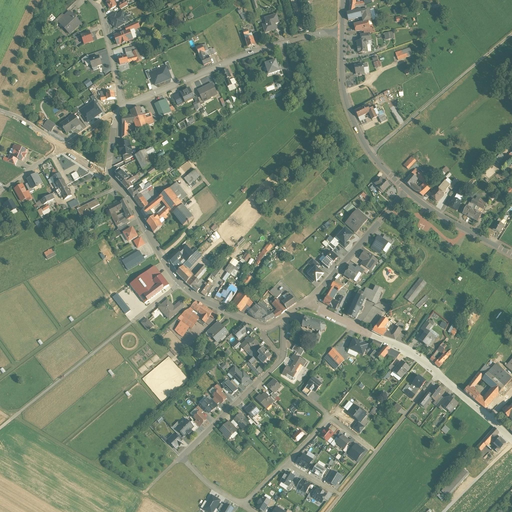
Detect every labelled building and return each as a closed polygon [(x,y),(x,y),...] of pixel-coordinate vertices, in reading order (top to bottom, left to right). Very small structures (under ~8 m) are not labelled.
[(116,6),(112,0),(111,0),(109,1),(108,1),(107,1),(107,3),(106,3),(110,10),(116,6)] [(125,1),(118,5),(121,10),(128,6),(125,1)] [(360,10),(347,14),(348,20),(354,19),(362,17),(361,13),(360,10)] [(369,10),(363,12),(364,12),(361,13),(362,17),(363,20),(371,18),(369,10)] [(111,19),(116,28),(123,24),(123,23),(123,22),(125,21),(127,21),(128,20),(128,19),(129,17),(128,16),(127,15),(126,15),(125,15),(124,16),(122,13),(117,16),(111,19)] [(79,24),(71,16),(72,15),(67,19),(65,17),(58,23),(69,34),(80,24),(79,24)] [(276,15),(265,19),(266,24),(263,25),(265,33),(277,30),(275,24),(279,23),(276,15)] [(58,21),(54,18),(48,24),(52,28),(58,21)] [(137,22),(125,28),(127,31),(129,30),(129,31),(134,29),(134,30),(139,28),(137,22)] [(364,23),(354,25),(356,31),(360,30),(362,31),(364,31),(370,29),(368,22),(364,23)] [(127,31),(114,36),(118,45),(122,44),(126,42),(133,40),(132,39),(131,35),(129,31),(129,30),(127,31)] [(90,33),(81,36),(84,44),(93,41),(90,33)] [(253,37),(245,39),(248,47),(255,45),(253,37)] [(361,41),(357,42),(358,49),(357,49),(358,53),(358,52),(359,53),(367,52),(366,46),(369,43),(366,41),(361,41)] [(202,46),(196,49),(199,55),(203,53),(205,52),(202,46)] [(410,48),(395,54),(398,61),(412,56),(410,48)] [(132,53),(134,58),(136,61),(136,63),(142,60),(140,57),(137,50),(132,53)] [(209,57),(205,58),(203,53),(199,55),(204,66),(211,63),(209,57)] [(126,56),(118,58),(120,65),(128,63),(127,59),(126,56)] [(98,57),(89,60),(89,61),(85,62),(87,66),(91,65),(92,69),(101,65),(98,57)] [(276,60),(265,64),(266,68),(264,69),(265,72),(270,71),(271,75),(275,73),(280,72),(279,71),(282,71),(280,66),(278,67),(276,60)] [(363,65),(354,66),(356,75),(359,74),(360,76),(365,75),(363,69),(363,65)] [(154,86),(172,79),(169,71),(167,66),(166,66),(150,73),(149,73),(151,79),(154,86)] [(227,71),(221,74),(224,80),(227,87),(232,85),(229,78),(230,77),(227,71)] [(84,83),(87,88),(92,84),(89,80),(84,83)] [(217,94),(212,84),(205,87),(205,88),(198,91),(201,97),(203,101),(210,98),(210,97),(217,94)] [(282,86),(268,91),(270,96),(276,94),(277,96),(283,94),(282,91),(285,89),(284,85),(282,86)] [(189,88),(180,93),(181,94),(185,102),(193,98),(194,98),(189,88)] [(178,106),(185,102),(181,94),(174,97),(178,106)] [(166,100),(155,104),(160,117),(171,113),(170,110),(169,108),(166,100)] [(96,105),(94,101),(87,106),(94,118),(102,113),(96,105)] [(94,118),(87,106),(79,111),(82,115),(87,123),(94,118)] [(367,106),(355,111),(358,118),(369,113),(374,111),(372,106),(368,108),(367,106)] [(140,108),(130,112),(132,116),(132,115),(133,120),(143,117),(143,116),(140,108)] [(150,114),(143,116),(143,117),(146,127),(154,124),(150,114)] [(74,115),(60,124),(61,125),(60,126),(60,127),(60,128),(60,129),(61,129),(62,129),(63,129),(66,132),(68,133),(72,130),(76,128),(75,127),(79,125),(79,123),(74,115)] [(132,116),(122,117),(122,125),(127,124),(129,123),(133,123),(133,120),(132,115),(132,116)] [(143,117),(133,120),(133,123),(135,123),(136,126),(137,131),(146,127),(143,117)] [(55,125),(48,121),(44,127),(51,132),(55,125)] [(136,126),(128,130),(128,131),(127,131),(127,136),(137,131),(136,126)] [(129,142),(120,144),(120,148),(119,148),(120,152),(121,152),(122,156),(123,156),(131,154),(130,150),(131,150),(131,146),(130,146),(129,142)] [(26,151),(18,148),(16,151),(15,151),(13,156),(12,157),(17,159),(21,161),(23,157),(24,158),(25,155),(26,151)] [(145,151),(142,152),(135,156),(143,170),(152,164),(145,151)] [(17,159),(12,157),(13,156),(10,154),(7,162),(15,165),(17,159)] [(500,154),(494,161),(498,164),(504,158),(500,154)] [(413,163),(410,160),(404,166),(408,169),(413,163)] [(129,178),(122,171),(118,175),(115,178),(122,184),(125,181),(126,181),(129,178)] [(199,177),(194,171),(184,178),(189,185),(199,177)] [(71,175),(75,181),(80,178),(76,172),(71,175)] [(428,180),(419,173),(416,176),(424,184),(425,183),(428,180)] [(42,184),(37,174),(32,177),(28,180),(29,183),(32,189),(37,187),(37,186),(42,184)] [(416,177),(412,174),(404,182),(410,187),(413,184),(417,179),(416,177)] [(66,186),(61,176),(54,180),(56,183),(58,187),(59,189),(66,186)] [(129,178),(126,181),(125,181),(122,184),(125,187),(129,185),(130,184),(135,181),(133,177),(130,178),(129,178)] [(380,177),(374,184),(377,187),(378,187),(384,180),(384,181),(380,177)] [(389,185),(384,180),(378,187),(382,192),(383,192),(389,185)] [(449,188),(451,191),(454,187),(458,183),(455,180),(449,185),(450,186),(449,188)] [(449,188),(450,186),(449,185),(445,181),(442,185),(441,185),(437,189),(444,195),(446,192),(449,188)] [(142,183),(139,186),(143,191),(145,190),(146,189),(146,190),(151,186),(149,183),(145,186),(142,183)] [(177,199),(179,202),(187,196),(176,183),(169,189),(177,199)] [(463,187),(458,183),(454,187),(459,192),(463,187)] [(424,184),(419,188),(420,189),(417,193),(422,196),(428,192),(427,191),(430,189),(425,185),(424,184)] [(26,193),(22,185),(15,189),(22,202),(28,198),(29,198),(26,193)] [(60,190),(56,192),(58,195),(61,193),(63,195),(64,197),(65,200),(71,196),(66,186),(59,189),(60,190)] [(133,190),(129,193),(133,198),(143,191),(139,186),(133,190)] [(169,189),(159,197),(162,201),(167,207),(177,199),(169,189)] [(436,189),(430,196),(431,197),(431,199),(432,200),(434,200),(437,202),(438,202),(444,195),(437,189),(436,189)] [(148,206),(140,194),(134,199),(142,210),(148,206)] [(52,195),(41,200),(44,205),(54,199),(52,195)] [(159,197),(144,209),(146,213),(162,201),(159,197)] [(475,200),(473,199),(471,203),(476,206),(478,202),(480,199),(476,197),(475,200)] [(177,199),(167,207),(173,214),(183,206),(179,202),(177,199)] [(461,203),(453,199),(449,207),(457,211),(461,203)] [(81,208),(77,210),(77,211),(78,211),(78,210),(81,216),(84,214),(86,219),(87,218),(88,221),(92,219),(91,216),(93,215),(90,210),(99,205),(97,200),(81,208)] [(125,200),(115,205),(118,210),(123,208),(125,212),(130,210),(125,200)] [(16,209),(11,201),(4,204),(5,206),(8,211),(9,213),(16,209)] [(349,213),(354,207),(350,204),(345,210),(349,213)] [(115,205),(108,209),(113,218),(116,217),(114,213),(116,212),(115,212),(118,210),(115,205)] [(49,209),(48,209),(46,206),(40,209),(44,215),(50,212),(49,209)] [(183,206),(173,214),(183,227),(186,225),(189,222),(193,219),(183,206)] [(474,210),(467,206),(463,214),(470,218),(474,210)] [(146,213),(144,209),(140,212),(147,223),(150,219),(146,213)] [(125,212),(127,216),(126,216),(127,220),(128,220),(134,217),(130,210),(125,212)] [(164,210),(157,217),(160,219),(162,217),(165,214),(166,213),(164,210)] [(357,210),(354,214),(355,216),(349,222),(358,230),(357,229),(363,222),(364,223),(368,219),(357,210)] [(478,212),(474,210),(470,218),(478,222),(483,212),(479,210),(478,212)] [(147,223),(151,228),(158,221),(160,219),(157,217),(155,215),(150,219),(147,223)] [(121,224),(119,219),(118,220),(116,217),(113,218),(117,226),(121,224)] [(158,221),(151,228),(154,233),(162,227),(158,221)] [(358,230),(349,222),(347,225),(356,233),(358,230)] [(497,223),(496,222),(492,230),(499,234),(503,226),(500,224),(497,223)] [(123,226),(119,229),(122,234),(124,234),(124,233),(130,230),(127,224),(123,226)] [(130,230),(124,233),(124,234),(129,242),(137,237),(132,228),(130,230)] [(352,235),(345,229),(337,238),(340,240),(344,244),(346,242),(352,235)] [(385,235),(382,239),(388,243),(391,245),(393,241),(385,235)] [(382,251),(388,243),(382,239),(378,236),(373,244),(373,245),(371,248),(379,254),(382,250),(382,251)] [(140,239),(134,242),(138,249),(144,245),(140,239)] [(338,243),(344,249),(349,244),(346,242),(344,244),(340,240),(338,243)] [(269,243),(264,249),(267,251),(268,252),(273,247),(269,243)] [(191,252),(185,245),(178,251),(178,252),(182,255),(181,256),(187,262),(194,254),(191,252)] [(52,249),(44,252),(48,259),(57,255),(55,252),(54,253),(52,249)] [(260,261),(267,251),(264,249),(257,260),(260,261)] [(325,251),(322,254),(326,258),(332,264),(338,258),(331,252),(329,255),(325,251)] [(122,262),(127,271),(144,261),(139,252),(122,262)] [(178,252),(172,257),(171,257),(169,259),(172,265),(181,256),(182,255),(178,252)] [(187,262),(182,267),(186,270),(199,256),(196,252),(194,254),(187,262)] [(370,256),(364,252),(360,258),(364,261),(362,265),(369,270),(371,271),(377,261),(370,256)] [(242,258),(247,262),(251,256),(246,253),(242,258)] [(187,262),(181,256),(172,265),(177,272),(182,267),(187,262)] [(328,268),(332,264),(326,258),(321,263),(328,268)] [(308,263),(314,269),(315,267),(317,269),(320,266),(313,259),(308,263)] [(202,266),(193,276),(196,279),(205,269),(202,266)] [(359,272),(355,270),(355,269),(350,266),(348,270),(349,270),(345,275),(353,281),(356,276),(356,277),(359,273),(359,272)] [(364,270),(360,267),(358,266),(355,269),(355,270),(359,272),(359,273),(362,274),(363,272),(364,270)] [(154,267),(130,285),(145,304),(169,286),(155,267),(154,267)] [(186,270),(182,267),(177,272),(176,273),(186,283),(192,276),(191,275),(187,271),(186,270)] [(317,269),(315,267),(314,269),(309,275),(314,280),(316,282),(323,274),(317,269)] [(196,279),(193,276),(186,283),(197,292),(200,289),(196,287),(196,286),(199,282),(196,279)] [(420,278),(405,298),(411,303),(426,283),(420,278)] [(342,288),(333,282),(331,287),(334,289),(339,291),(341,289),(342,288)] [(205,284),(198,293),(203,296),(205,297),(206,294),(205,294),(206,293),(209,287),(205,284)] [(237,290),(231,286),(227,292),(234,296),(237,290)] [(365,299),(369,301),(369,302),(375,304),(382,290),(375,287),(373,292),(365,289),(364,293),(361,297),(365,299)] [(281,294),(274,288),(270,292),(276,299),(281,294)] [(345,292),(341,289),(339,291),(336,294),(340,296),(342,297),(345,292)] [(217,294),(214,299),(227,306),(234,296),(227,292),(226,293),(227,294),(223,292),(221,296),(217,294)] [(250,300),(240,292),(238,294),(237,296),(239,298),(232,306),(240,312),(246,305),(250,300)] [(289,292),(283,297),(285,300),(285,301),(291,296),(289,292)] [(118,294),(113,298),(123,311),(128,308),(128,307),(118,294)] [(357,295),(347,316),(356,320),(359,311),(361,307),(365,299),(361,297),(357,295)] [(291,296),(285,301),(285,300),(282,303),(287,310),(296,303),(291,296)] [(329,297),(326,296),(325,297),(326,298),(323,303),(329,307),(333,300),(329,297)] [(426,296),(416,306),(419,309),(429,299),(426,296)] [(287,310),(277,299),(275,301),(275,302),(272,304),(276,308),(278,310),(281,314),(287,310)] [(174,308),(167,300),(159,308),(169,320),(185,306),(181,301),(174,308)] [(333,300),(329,307),(335,310),(338,305),(339,303),(337,302),(333,300)] [(194,310),(197,312),(204,306),(197,302),(191,308),(194,310)] [(265,309),(259,303),(257,306),(256,306),(253,309),(259,315),(261,312),(265,309)] [(204,306),(197,312),(202,316),(200,319),(199,320),(206,323),(212,313),(204,306)] [(194,310),(191,308),(178,319),(181,322),(176,328),(175,331),(183,337),(189,328),(192,330),(199,320),(200,319),(192,313),(194,310)] [(281,314),(278,310),(274,313),(270,308),(268,310),(270,312),(275,317),(275,318),(281,314)] [(259,315),(253,309),(248,313),(251,315),(255,319),(259,315)] [(261,312),(259,315),(255,319),(259,321),(261,318),(262,319),(265,316),(261,312)] [(275,317),(270,312),(270,313),(265,316),(262,319),(265,322),(275,317)] [(386,313),(382,319),(387,322),(390,322),(396,325),(396,326),(398,322),(386,313)] [(315,320),(311,319),(311,318),(310,318),(310,319),(306,318),(306,317),(305,316),(305,317),(304,317),(304,318),(305,318),(302,325),(301,326),(302,326),(302,327),(303,327),(303,326),(307,328),(308,329),(308,328),(312,329),(312,330),(317,331),(316,334),(315,335),(320,337),(320,336),(322,333),(321,332),(324,330),(325,331),(325,330),(325,327),(326,327),(326,326),(325,326),(324,324),(325,323),(324,323),(323,323),(320,322),(320,321),(319,322),(315,321),(316,320),(315,320)] [(147,319),(141,323),(146,328),(151,324),(147,319)] [(382,319),(373,331),(378,334),(382,329),(387,322),(382,319)] [(404,326),(399,322),(398,322),(396,326),(396,325),(395,326),(401,331),(404,326)] [(426,322),(421,329),(425,332),(426,331),(428,332),(432,326),(426,322)] [(218,323),(207,332),(208,333),(209,332),(213,336),(212,337),(217,343),(227,333),(224,329),(223,330),(220,327),(221,326),(218,323)] [(244,323),(233,333),(238,339),(246,332),(250,329),(244,323)] [(401,331),(395,326),(390,333),(385,332),(382,336),(395,340),(401,331)] [(454,335),(458,329),(451,326),(448,332),(454,335)] [(428,332),(426,331),(425,332),(419,340),(428,346),(432,341),(431,340),(433,336),(428,332)] [(320,337),(315,335),(316,334),(313,334),(311,340),(319,342),(321,336),(320,336),(320,337)] [(249,339),(241,346),(246,352),(251,347),(254,350),(259,345),(253,338),(250,341),(248,339),(249,339)] [(362,343),(359,342),(359,341),(359,342),(354,339),(352,342),(351,343),(350,344),(351,346),(349,349),(363,355),(367,345),(362,343)] [(451,350),(442,344),(438,349),(444,354),(444,355),(448,358),(451,355),(449,353),(450,352),(450,351),(451,350)] [(300,348),(295,345),(292,350),(297,353),(300,349),(300,348)] [(390,349),(386,346),(376,357),(380,360),(380,361),(386,354),(391,355),(394,351),(390,349)] [(267,351),(264,348),(258,353),(260,355),(257,358),(263,365),(271,357),(269,354),(267,351)] [(345,360),(333,349),(325,358),(336,369),(345,360)] [(374,351),(370,356),(374,359),(378,354),(377,353),(374,351)] [(394,351),(391,355),(399,359),(402,355),(394,351)] [(299,359),(293,355),(291,360),(294,362),(290,369),(286,367),(284,372),(293,377),(296,373),(295,372),(299,365),(303,367),(306,362),(299,358),(299,359)] [(437,361),(435,364),(438,367),(448,358),(444,355),(437,361)] [(374,360),(374,359),(367,368),(378,377),(380,375),(385,369),(378,363),(374,360)] [(404,366),(400,363),(396,368),(393,371),(394,372),(400,377),(403,374),(404,374),(407,371),(406,371),(408,368),(405,365),(404,366)] [(491,369),(488,372),(504,387),(511,378),(496,364),(491,369)] [(485,365),(479,373),(484,377),(488,372),(491,369),(485,365)] [(252,366),(250,367),(258,376),(260,374),(252,366)] [(266,370),(262,366),(257,370),(261,375),(266,370)] [(242,374),(235,367),(231,371),(235,375),(233,377),(242,386),(247,381),(243,377),(245,374),(243,373),(242,374)] [(293,377),(284,372),(282,374),(294,381),(295,381),(295,380),(296,380),(295,379),(293,377)] [(504,387),(488,372),(484,377),(482,379),(492,388),(498,394),(504,387)] [(477,375),(464,392),(475,400),(479,395),(472,390),(481,378),(477,375)] [(420,379),(417,377),(412,383),(420,389),(423,386),(422,385),(425,381),(421,378),(420,379)] [(315,380),(313,378),(307,386),(313,390),(316,393),(322,385),(319,383),(320,382),(316,379),(315,380)] [(238,387),(232,380),(230,382),(236,389),(238,387)] [(281,387),(274,380),(267,387),(273,393),(274,394),(281,387)] [(230,382),(229,381),(227,383),(225,385),(226,385),(224,387),(231,395),(233,393),(234,393),(237,390),(236,389),(230,382)] [(313,390),(307,386),(302,392),(308,396),(313,390)] [(429,394),(432,397),(436,400),(435,401),(440,395),(443,391),(442,390),(441,389),(441,390),(440,389),(440,388),(439,388),(438,389),(435,387),(429,394)] [(483,398),(479,403),(485,409),(498,394),(492,388),(483,398)] [(415,395),(408,389),(405,393),(412,399),(415,395)] [(217,392),(213,396),(215,398),(220,403),(221,404),(227,399),(221,393),(219,391),(217,392)] [(269,398),(265,393),(261,397),(260,395),(256,399),(266,409),(273,402),(269,398)] [(420,404),(424,408),(430,401),(429,400),(431,398),(432,397),(429,394),(428,393),(420,404)] [(440,395),(435,401),(433,403),(437,407),(444,398),(440,395)] [(447,401),(444,405),(452,411),(457,404),(452,400),(454,398),(452,396),(447,401)] [(444,398),(437,407),(441,410),(444,405),(447,401),(444,398)] [(210,402),(208,400),(202,406),(201,406),(205,410),(209,414),(212,411),(216,408),(215,407),(210,402)] [(260,412),(252,404),(245,411),(253,419),(260,412)] [(401,408),(397,404),(393,409),(398,412),(401,408)] [(353,406),(348,412),(360,422),(366,415),(353,406)] [(199,412),(194,418),(196,420),(201,425),(207,420),(201,414),(199,412)] [(247,422),(240,414),(233,420),(243,430),(249,424),(247,422)] [(190,424),(186,420),(183,423),(183,422),(180,425),(181,426),(177,430),(184,437),(187,434),(188,435),(192,432),(190,431),(191,430),(194,427),(190,424)] [(194,423),(192,421),(190,424),(194,427),(191,430),(194,432),(199,427),(194,423)] [(365,428),(358,422),(353,428),(360,434),(365,428)] [(228,424),(227,423),(220,430),(224,435),(225,433),(229,438),(235,432),(232,429),(228,424)] [(332,425),(328,430),(333,434),(334,435),(338,430),(332,425)] [(445,425),(441,430),(446,434),(450,429),(445,425)] [(494,428),(485,437),(491,442),(497,435),(499,433),(494,428)] [(328,430),(327,429),(325,431),(324,431),(322,434),(323,434),(321,437),(327,442),(333,434),(328,430)] [(305,435),(299,430),(293,437),(298,442),(305,435)] [(175,436),(174,435),(168,441),(167,441),(168,442),(171,445),(172,445),(176,449),(179,446),(179,447),(182,444),(181,444),(182,443),(181,442),(175,436)] [(339,435),(331,445),(334,447),(336,444),(342,437),(339,435)] [(497,435),(491,441),(494,444),(500,438),(497,435)] [(342,437),(336,444),(344,450),(347,446),(350,442),(343,436),(342,437)] [(491,442),(485,437),(482,442),(486,446),(487,446),(491,442)] [(506,444),(500,438),(494,444),(496,446),(500,450),(506,444)] [(486,446),(482,442),(476,448),(480,452),(486,446)] [(364,451),(356,445),(352,450),(348,455),(356,461),(364,451)] [(297,463),(307,469),(310,464),(312,460),(303,455),(300,461),(299,460),(297,463)] [(326,470),(317,464),(312,473),(321,478),(324,473),(326,470)] [(462,468),(441,492),(448,498),(469,474),(462,468)] [(281,482),(288,487),(292,482),(295,477),(287,472),(285,475),(284,475),(282,479),(281,482)] [(335,487),(341,477),(333,472),(328,480),(327,482),(335,487)] [(295,483),(293,487),(296,489),(296,488),(301,481),(297,479),(295,483)] [(301,481),(296,488),(300,490),(299,490),(303,492),(306,494),(307,493),(308,491),(311,486),(308,484),(308,483),(305,481),(304,482),(301,480),(301,481)] [(312,498),(316,492),(312,490),(307,498),(311,500),(312,498)] [(316,492),(312,498),(321,503),(326,495),(324,494),(324,493),(321,491),(320,491),(317,490),(316,492)] [(220,501),(212,496),(208,503),(204,510),(207,511),(213,511),(215,509),(220,501)] [(258,508),(263,511),(266,507),(270,502),(264,498),(262,501),(260,501),(258,504),(260,505),(258,508)] [(270,502),(266,507),(271,510),(276,503),(271,500),(270,502)]
